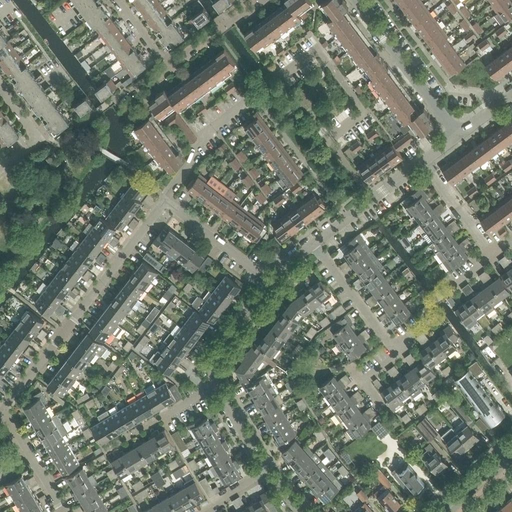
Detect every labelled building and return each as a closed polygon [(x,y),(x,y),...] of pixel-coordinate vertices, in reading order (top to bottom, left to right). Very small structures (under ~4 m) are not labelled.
[(94,0),(80,0),(76,3),(81,10),(94,0)] [(93,27),(109,15),(105,10),(107,9),(100,0),(94,0),(81,10),(76,14),(80,18),(85,15),(93,27)] [(136,8),(147,0),(133,0),(136,4),(131,8),(133,11),(136,8)] [(144,15),(160,4),(156,0),(147,0),(136,8),(138,11),(140,10),(144,15)] [(219,10),(232,0),(214,0),(213,2),(219,10)] [(287,0),(290,3),(300,16),(314,5),(310,0),(287,0)] [(341,10),(342,11),(348,7),(342,0),(325,0),(318,5),(329,20),(341,10)] [(408,15),(423,4),(419,0),(411,0),(402,7),(408,15)] [(511,2),(510,0),(496,0),(492,3),(490,5),(497,13),(511,2)] [(497,13),(494,15),(500,24),(503,22),(511,14),(511,2),(497,13)] [(290,3),(275,14),(288,31),(303,20),(300,16),(290,3)] [(148,25),(166,12),(160,4),(144,15),(148,20),(146,22),(148,25)] [(414,24),(429,12),(423,4),(408,15),(414,24)] [(210,17),(203,9),(188,20),(192,26),(188,30),(190,32),(210,17)] [(353,25),(342,11),(341,10),(329,20),(325,23),(336,38),(353,25)] [(157,31),(172,20),(166,12),(148,25),(150,27),(153,26),(157,31)] [(420,31),(435,20),(429,12),(414,24),(420,31)] [(275,14),(261,25),(274,42),(288,31),(275,14)] [(100,35),(117,22),(115,19),(113,21),(109,15),(93,27),(100,35)] [(117,26),(120,25),(123,22),(121,19),(117,22),(100,35),(106,43),(121,32),(117,26)] [(172,20),(157,31),(161,37),(158,38),(167,50),(171,48),(170,47),(184,36),(172,20)] [(426,40),(441,29),(435,20),(420,31),(426,40)] [(252,28),(244,34),(257,51),(264,45),(266,48),(274,42),(261,25),(254,30),(252,28)] [(347,52),(363,40),(353,25),(336,38),(347,52)] [(499,29),(504,35),(508,32),(503,26),(499,29)] [(433,49),(446,39),(448,37),(441,29),(426,40),(432,48),(433,49)] [(500,38),(504,35),(499,29),(495,32),(500,38)] [(131,33),(128,36),(126,37),(121,32),(106,43),(112,51),(133,36),(131,33)] [(130,43),(132,41),(135,39),(133,36),(112,51),(119,60),(134,49),(130,43)] [(436,57),(451,46),(446,39),(433,49),(432,48),(430,49),(436,57)] [(482,42),(486,48),(490,44),(486,39),(482,42)] [(375,54),(374,54),(363,40),(347,52),(358,67),(360,65),(375,54)] [(0,59),(14,49),(8,41),(0,46),(0,59)] [(443,66),(458,55),(451,46),(436,57),(443,66)] [(511,64),(511,46),(503,52),(511,64)] [(3,70),(20,57),(14,49),(0,59),(0,62),(3,66),(0,67),(3,70)] [(125,68),(142,55),(140,52),(138,54),(134,49),(119,60),(125,68)] [(211,62),(224,79),(231,74),(230,71),(237,66),(224,49),(216,55),(218,57),(211,62)] [(385,68),(386,69),(388,68),(376,52),(374,54),(375,54),(360,65),(371,79),(385,68)] [(505,73),(511,68),(511,64),(503,52),(494,59),(505,73)] [(138,76),(135,73),(146,65),(142,59),(144,58),(142,55),(125,68),(131,76),(127,79),(130,82),(138,76)] [(458,55),(443,66),(449,75),(455,70),(456,72),(466,65),(458,55)] [(11,77),(26,65),(20,57),(3,70),(5,73),(7,71),(11,77)] [(496,80),(505,73),(494,59),(485,66),(496,80)] [(224,79),(211,62),(197,73),(209,90),(212,94),(215,92),(212,88),(224,79)] [(15,87),(32,74),(26,65),(11,77),(15,82),(13,84),(15,87)] [(396,83),(386,69),(385,68),(371,79),(368,81),(379,96),(396,83)] [(197,73),(182,84),(195,101),(209,90),(197,73)] [(32,74),(15,87),(22,96),(25,94),(25,93),(39,82),(43,78),(40,74),(35,78),(32,74)] [(102,98),(122,83),(120,81),(115,84),(110,78),(95,90),(102,98)] [(39,82),(25,93),(25,94),(29,99),(30,100),(44,89),(39,82)] [(390,110),(407,98),(396,83),(379,96),(390,110)] [(182,84),(168,95),(178,107),(177,108),(180,112),(195,101),(182,84)] [(228,94),(232,90),(228,85),(224,88),(228,94)] [(42,118),(57,106),(48,94),(52,90),(49,86),(44,89),(30,100),(29,99),(26,102),(35,114),(38,112),(42,118)] [(157,97),(150,102),(162,119),(177,108),(178,107),(168,95),(164,89),(156,95),(157,97)] [(92,105),(86,97),(71,108),(75,114),(70,118),(72,120),(92,105)] [(418,112),(407,98),(390,110),(401,125),(406,122),(418,112)] [(44,125),(53,137),(56,134),(55,133),(69,123),(57,106),(42,118),(46,123),(44,125)] [(200,115),(204,112),(200,107),(196,110),(200,115)] [(406,122),(411,128),(417,136),(433,124),(428,117),(430,115),(424,107),(418,112),(406,122)] [(175,122),(191,143),(197,139),(176,112),(164,121),(169,127),(175,122)] [(251,136),(266,125),(256,112),(251,116),(254,120),(244,127),(251,136)] [(0,135),(11,127),(7,121),(9,120),(7,117),(0,122),(0,135)] [(143,145),(160,132),(149,117),(132,130),(143,145)] [(511,136),(511,118),(503,125),(511,136)] [(257,144),(272,133),(266,125),(251,136),(257,144)] [(505,146),(511,140),(511,136),(503,125),(495,131),(505,146)] [(11,127),(0,135),(0,143),(3,147),(20,134),(17,130),(15,132),(11,127)] [(370,132),(374,138),(378,135),(374,129),(370,132)] [(510,152),(505,146),(495,131),(486,138),(497,152),(501,158),(510,152)] [(154,159),(171,147),(160,132),(143,145),(154,159)] [(263,152),(278,141),(272,133),(257,144),(263,152)] [(393,145),(397,151),(413,139),(409,134),(393,145)] [(488,159),(497,152),(486,138),(478,144),(488,159)] [(269,160),(284,149),(278,141),(263,152),(269,160)] [(397,151),(393,145),(391,142),(382,149),(394,164),(402,157),(397,151)] [(354,153),(358,150),(354,144),(350,147),(354,153)] [(479,166),(488,159),(478,144),(469,151),(478,163),(478,164),(479,166)] [(171,147),(154,159),(160,167),(162,165),(168,172),(184,160),(178,151),(176,153),(171,147)] [(275,169),(290,157),(284,149),(269,160),(275,169)] [(386,170),(394,164),(382,149),(374,155),(386,170)] [(469,151),(468,149),(459,156),(469,170),(478,164),(478,163),(469,151)] [(59,164),(52,155),(47,159),(53,168),(59,164)] [(378,176),(386,170),(374,155),(366,161),(378,176)] [(461,176),(469,170),(459,156),(450,162),(461,176)] [(282,177),(297,165),(290,157),(275,169),(281,177),(282,177)] [(369,182),(378,176),(366,161),(358,167),(369,182)] [(233,171),(235,170),(240,166),(238,162),(232,166),(231,168),(233,171)] [(452,183),(461,176),(450,162),(441,169),(452,183)] [(283,189),(288,185),(303,174),(297,165),(282,177),(281,177),(277,180),(283,189)] [(487,176),(491,182),(496,179),(492,173),(487,176)] [(196,196),(208,181),(199,174),(195,180),(193,178),(186,188),(196,196)] [(204,202),(220,182),(212,175),(208,181),(196,196),(204,202)] [(120,200),(135,211),(142,203),(140,201),(147,192),(134,182),(120,200)] [(212,208),(228,188),(220,182),(204,202),(212,208)] [(263,191),(266,195),(272,190),(269,186),(263,191)] [(470,189),(475,195),(479,191),(475,186),(470,189)] [(414,215),(429,204),(425,199),(427,197),(420,187),(408,196),(413,202),(404,209),(411,217),(414,215)] [(232,200),(236,194),(228,188),(212,208),(220,214),(232,200)] [(305,200),(316,215),(327,207),(319,198),(318,199),(313,193),(305,200)] [(278,206),(282,203),(277,197),(274,200),(278,206)] [(507,220),(511,216),(511,208),(505,199),(496,205),(507,220)] [(129,220),(135,211),(120,200),(114,208),(129,220)] [(228,221),(240,206),(232,200),(220,214),(228,221)] [(308,221),(316,215),(305,200),(297,206),(308,221)] [(421,224),(443,207),(441,203),(435,207),(435,208),(433,210),(429,204),(414,215),(421,223),(421,224)] [(498,226),(507,220),(496,205),(488,212),(498,226)] [(237,227),(248,212),(240,206),(228,221),(237,227)] [(300,227),(308,221),(297,206),(289,212),(300,227)] [(427,232),(442,221),(438,216),(440,214),(441,214),(446,210),(443,207),(421,224),(421,223),(416,227),(423,236),(427,232)] [(122,229),(129,220),(114,208),(107,217),(122,229)] [(245,233),(256,218),(248,212),(237,227),(245,233)] [(292,233),(300,227),(289,212),(281,218),(292,233)] [(490,233),(498,226),(488,212),(479,219),(490,233)] [(94,226),(109,238),(116,229),(101,217),(94,226)] [(256,218),(245,233),(256,242),(261,236),(258,234),(265,225),(256,218)] [(280,242),(292,233),(281,218),(272,225),(278,234),(275,236),(280,242)] [(434,241),(456,224),(454,220),(448,225),(446,227),(442,221),(427,232),(434,241)] [(435,253),(455,239),(451,233),(453,231),(453,232),(459,228),(456,224),(434,241),(429,245),(435,253)] [(109,238),(94,226),(87,235),(102,246),(106,241),(109,243),(111,240),(109,238)] [(167,252),(178,237),(169,230),(158,245),(167,252)] [(343,269),(370,248),(359,234),(345,244),(349,250),(344,254),(348,259),(346,262),(345,261),(340,265),(343,269)] [(96,255),(102,246),(87,235),(81,243),(96,255)] [(175,258),(187,243),(178,237),(167,252),(175,258)] [(442,262),(469,241),(467,238),(461,242),(459,244),(455,239),(435,253),(442,262)] [(469,241),(442,262),(449,271),(468,256),(464,251),(466,249),(467,249),(472,245),(469,241)] [(89,263),(96,255),(81,243),(74,252),(89,263)] [(184,265),(195,250),(187,243),(175,258),(184,265)] [(357,271),(377,257),(370,248),(343,269),(345,272),(351,268),(353,266),(357,271)] [(193,272),(204,257),(195,250),(184,265),(193,272)] [(83,272),(89,263),(74,252),(69,258),(66,256),(65,258),(68,260),(83,272)] [(155,267),(159,262),(147,253),(143,258),(155,267)] [(199,269),(204,273),(213,261),(208,257),(199,269)] [(378,269),(383,266),(377,257),(357,271),(361,277),(359,279),(358,279),(353,283),(356,286),(378,269)] [(76,280),(83,272),(68,260),(61,269),(76,280)] [(136,270),(151,282),(158,273),(143,261),(136,270)] [(511,290),(511,289),(511,271),(508,266),(505,268),(507,271),(501,275),(511,290)] [(69,289),(76,280),(61,269),(54,277),(69,289)] [(385,278),(378,269),(356,286),(358,290),(364,286),(363,285),(366,283),(370,288),(385,278)] [(144,290),(151,282),(136,270),(129,279),(144,290)] [(239,286),(233,281),(226,275),(219,284),(234,296),(241,287),(239,286)] [(63,297),(69,289),(54,277),(48,286),(63,297)] [(322,279),(320,280),(318,277),(315,280),(317,282),(311,287),(322,301),(331,294),(329,292),(331,291),(326,285),(325,286),(322,282),(323,281),(322,279)] [(488,281),(501,298),(509,292),(499,277),(493,281),(491,279),(488,281)] [(369,303),(391,286),(385,278),(370,288),(375,294),(372,296),(366,300),(369,303)] [(138,299),(144,290),(129,279),(123,287),(138,299)] [(492,304),(501,298),(488,281),(484,284),(487,286),(481,290),(492,305),(492,304)] [(63,297),(48,286),(43,282),(36,290),(41,294),(56,306),(59,308),(61,305),(59,303),(63,297)] [(170,297),(173,293),(177,288),(172,284),(165,293),(170,297)] [(227,304),(234,296),(219,284),(212,293),(227,304)] [(383,306),(398,295),(391,286),(369,303),(371,307),(377,303),(379,300),(383,306)] [(131,307),(138,299),(123,287),(116,296),(131,307)] [(314,308),(322,301),(311,287),(306,290),(304,288),(300,290),(314,308)] [(305,314),(314,308),(300,290),(297,293),(299,295),(293,301),(292,301),(305,314)] [(492,304),(492,305),(481,290),(476,294),(474,292),(470,294),(483,311),(484,311),(486,315),(495,308),(492,304)] [(165,304),(170,297),(165,293),(159,300),(165,304)] [(221,313),(227,304),(212,293),(206,301),(221,313)] [(59,308),(56,306),(41,294),(35,303),(50,314),(54,309),(56,311),(59,308)] [(475,318),(483,311),(470,294),(467,297),(469,299),(464,303),(475,318)] [(382,320),(404,304),(398,295),(383,306),(387,311),(385,313),(384,313),(379,317),(382,320)] [(125,316),(131,307),(116,296),(110,304),(125,316)] [(214,322),(221,313),(206,301),(199,310),(214,322)] [(305,314),(292,301),(287,308),(284,306),(281,309),(299,322),(305,314)] [(466,324),(475,318),(464,303),(459,308),(456,305),(453,307),(466,324)] [(118,324),(125,316),(110,304),(103,313),(118,324)] [(404,304),(382,320),(384,324),(390,320),(390,319),(392,317),(397,323),(404,318),(408,315),(411,313),(404,304)] [(331,313),(335,318),(346,310),(341,305),(331,313)] [(292,331),(299,322),(281,309),(279,313),(282,315),(278,320),(292,331)] [(29,310),(22,319),(37,331),(44,322),(29,310)] [(188,319),(203,331),(210,322),(195,311),(188,319)] [(111,333),(118,324),(103,313),(96,321),(111,333)] [(345,314),(328,327),(339,341),(353,331),(350,326),(352,324),(345,314)] [(22,319),(16,328),(22,332),(31,339),(35,334),(37,336),(40,333),(37,331),(22,319)] [(196,339),(203,331),(188,319),(181,328),(196,339)] [(285,340),(292,331),(278,320),(274,326),(271,323),(268,327),(285,340)] [(105,342),(111,333),(96,321),(90,330),(105,342)] [(436,339),(447,354),(449,356),(458,349),(452,342),(458,337),(449,326),(440,333),(442,335),(436,339)] [(495,334),(499,331),(495,326),(491,329),(495,334)] [(279,348),(285,340),(268,327),(266,330),(269,332),(265,337),(279,348)] [(12,332),(9,336),(24,348),(31,339),(22,332),(16,328),(12,332)] [(190,348),(196,339),(181,328),(175,336),(190,348)] [(345,350),(368,333),(365,329),(360,333),(357,335),(353,331),(339,341),(335,344),(341,353),(345,349),(345,350)] [(311,338),(314,334),(309,330),(306,334),(311,338)] [(107,348),(103,344),(88,332),(81,341),(96,353),(97,352),(101,356),(107,348)] [(190,348),(175,336),(171,333),(164,342),(168,345),(183,357),(190,348)] [(368,333),(345,350),(352,358),(366,347),(362,342),(365,340),(370,336),(368,333)] [(493,341),(491,338),(487,335),(483,338),(488,345),(493,341)] [(9,336),(2,345),(17,356),(24,348),(9,336)] [(272,357),(279,348),(265,337),(260,343),(258,341),(251,349),(264,358),(266,355),(267,354),(272,357)] [(139,353),(147,342),(142,339),(134,349),(139,353)] [(439,360),(447,354),(436,339),(431,343),(429,340),(426,343),(439,360)] [(90,362),(96,353),(81,341),(74,350),(90,362)] [(430,366),(439,360),(426,343),(422,345),(424,348),(419,352),(424,360),(430,366)] [(2,345),(0,347),(0,356),(11,365),(17,356),(2,345)] [(177,365),(183,357),(168,345),(162,353),(162,354),(177,365)] [(298,355),(301,352),(296,347),(293,351),(298,355)] [(252,374),(263,360),(264,358),(251,349),(241,362),(243,363),(236,372),(242,382),(255,375),(254,375),(253,376),(252,374)] [(83,370),(90,362),(74,350),(68,358),(83,370)] [(162,354),(162,353),(157,350),(150,360),(154,364),(155,362),(170,374),(177,365),(162,354)] [(264,358),(263,360),(274,367),(277,363),(266,355),(264,358)] [(0,356),(0,370),(4,373),(8,368),(11,370),(13,368),(13,367),(11,365),(0,356)] [(77,379),(83,370),(68,358),(61,367),(77,379)] [(435,374),(430,366),(424,360),(419,363),(417,361),(414,363),(426,380),(435,374)] [(477,360),(454,377),(483,415),(482,416),(489,425),(504,414),(498,405),(497,406),(475,376),(484,370),(477,360)] [(418,387),(426,380),(414,363),(410,365),(412,368),(407,372),(418,387)] [(70,387),(77,379),(61,367),(55,376),(70,387)] [(253,396),(273,383),(267,372),(256,378),(255,375),(242,382),(241,383),(246,392),(249,390),(253,396)] [(400,373),(396,376),(409,393),(418,387),(407,372),(402,376),(400,373)] [(326,395),(348,378),(345,374),(340,379),(337,381),(333,376),(319,387),(326,395)] [(63,396),(70,387),(55,376),(48,384),(63,396)] [(390,385),(400,399),(401,399),(409,393),(396,376),(393,378),(395,381),(390,385)] [(451,376),(443,382),(447,388),(455,382),(451,376)] [(332,403),(346,392),(342,387),(345,385),(345,386),(351,382),(348,378),(326,395),(332,403)] [(156,388),(166,404),(175,399),(176,401),(182,398),(174,385),(169,388),(165,382),(156,388)] [(157,410),(166,404),(156,388),(153,383),(144,389),(147,393),(157,410)] [(279,393),(273,383),(253,396),(256,402),(253,404),(255,407),(279,393)] [(401,399),(400,399),(390,385),(384,389),(382,386),(379,389),(395,411),(404,404),(401,399)] [(46,408),(44,404),(48,402),(42,391),(30,398),(33,403),(24,408),(30,417),(46,408)] [(338,411),(360,394),(358,391),(352,395),(350,397),(346,392),(332,403),(338,411)] [(436,401),(440,397),(436,392),(432,395),(436,401)] [(147,416),(157,410),(147,393),(138,399),(147,416)] [(264,414),(279,405),(285,402),(279,393),(255,407),(257,411),(260,409),(264,414)] [(363,398),(360,394),(338,411),(335,414),(341,422),(344,419),(358,408),(355,404),(357,402),(358,402),(363,398)] [(457,433),(469,446),(479,437),(468,424),(472,420),(451,395),(446,399),(464,420),(453,429),(456,433),(457,433)] [(138,421),(147,416),(138,399),(128,404),(138,421)] [(129,427),(138,421),(128,404),(119,410),(129,427)] [(266,425),(284,415),(279,405),(264,414),(267,420),(264,422),(266,425)] [(107,411),(110,416),(120,432),(129,427),(119,410),(116,406),(107,411)] [(350,427),(373,410),(370,407),(365,411),(362,413),(358,408),(344,419),(350,427)] [(35,427),(52,417),(46,408),(30,417),(35,427)] [(120,432),(110,416),(107,411),(106,410),(97,416),(101,421),(110,438),(120,432)] [(353,439),(357,436),(371,425),(367,420),(370,418),(375,414),(373,410),(350,427),(346,430),(353,439)] [(85,422),(79,413),(74,416),(80,425),(83,423),(85,422)] [(41,436),(63,423),(57,414),(52,417),(35,427),(41,436)] [(411,419),(408,415),(407,414),(401,418),(405,423),(411,419)] [(275,433),(290,424),(284,415),(266,425),(268,429),(271,428),(275,433)] [(207,418),(203,421),(201,417),(188,425),(190,428),(192,428),(197,437),(215,426),(213,422),(210,424),(207,418)] [(420,422),(433,437),(438,432),(425,417),(420,422)] [(390,430),(381,420),(372,428),(381,438),(390,430)] [(101,443),(110,438),(101,421),(91,427),(101,443)] [(428,441),(433,437),(420,422),(415,426),(428,441)] [(63,423),(41,436),(46,445),(63,435),(68,432),(63,423)] [(282,452),(294,441),(291,437),(296,434),(290,424),(275,433),(278,439),(275,441),(281,451),(282,452)] [(203,446),(218,437),(215,431),(217,430),(215,426),(197,437),(203,446)] [(154,432),(165,451),(174,445),(165,430),(160,433),(158,430),(154,432)] [(179,448),(185,444),(178,431),(171,435),(179,448)] [(156,456),(165,451),(154,432),(151,434),(152,437),(147,440),(156,456)] [(458,455),(469,446),(457,433),(456,433),(446,442),(458,455)] [(52,454),(68,445),(63,435),(46,445),(52,454)] [(209,455),(227,445),(224,441),(221,443),(218,437),(203,446),(209,455)] [(156,456),(147,440),(142,443),(140,440),(136,443),(147,461),(156,456)] [(302,449),(302,448),(295,440),(294,441),(282,452),(287,457),(284,460),(286,463),(302,449)] [(139,466),(147,461),(136,443),(133,445),(135,448),(129,451),(139,466)] [(428,450),(422,455),(426,459),(437,473),(448,464),(446,461),(430,443),(425,447),(428,450)] [(57,464),(74,454),(68,445),(52,454),(57,464)] [(214,465),(229,456),(226,450),(229,448),(227,445),(209,455),(214,465)] [(296,468),(314,453),(306,445),(302,448),(302,449),(286,463),(289,466),(292,463),(296,468)] [(326,456),(332,452),(329,448),(323,453),(326,456)] [(130,471),(139,466),(129,451),(124,454),(123,451),(119,453),(130,471)] [(321,461),(321,460),(314,452),(314,453),(296,468),(301,473),(298,476),(301,479),(321,461)] [(325,464),(330,460),(335,455),(332,452),(326,456),(321,460),(321,461),(301,479),(304,482),(306,480),(311,485),(328,469),(325,464)] [(121,477),(130,471),(119,453),(115,455),(117,458),(112,462),(121,477)] [(74,454),(57,464),(63,473),(80,464),(74,454)] [(175,468),(179,465),(185,462),(181,456),(172,462),(175,468)] [(220,474),(238,463),(236,460),(233,461),(229,456),(214,465),(210,467),(216,476),(219,473),(220,474)] [(238,463),(220,474),(225,484),(240,475),(237,469),(240,467),(238,463)] [(405,463),(392,473),(409,493),(413,490),(414,492),(419,489),(420,490),(424,486),(423,485),(424,484),(409,465),(408,466),(405,463)] [(340,473),(346,468),(342,465),(337,469),(340,473)] [(73,486),(88,477),(83,468),(64,479),(67,483),(70,481),(73,486)] [(344,476),(349,472),(346,468),(340,473),(344,476)] [(315,495),(331,481),(336,477),(328,469),(311,485),(315,490),(313,492),(315,495)] [(388,488),(392,484),(379,469),(374,473),(384,484),(374,493),(390,511),(392,511),(394,511),(395,511),(399,508),(398,507),(402,503),(388,488)] [(93,486),(93,485),(98,482),(93,474),(88,477),(73,486),(76,491),(73,493),(75,497),(93,486)] [(28,485),(30,483),(28,480),(25,481),(22,475),(5,485),(11,495),(28,485)] [(205,496),(196,481),(194,477),(184,482),(187,486),(186,487),(197,505),(201,503),(199,500),(205,496)] [(216,494),(215,494),(208,481),(201,485),(209,498),(216,494)] [(338,489),(331,481),(315,495),(318,498),(321,496),(325,501),(338,489)] [(17,504),(33,494),(28,485),(11,495),(17,504)] [(83,504),(98,494),(93,486),(75,497),(77,500),(80,498),(83,504)] [(194,507),(197,505),(186,487),(178,492),(187,507),(192,504),(194,507)] [(357,493),(363,501),(368,497),(361,489),(357,493)] [(182,511),(182,510),(187,507),(178,492),(169,497),(177,511),(182,511)] [(252,505),(256,511),(274,511),(277,511),(266,492),(257,498),(259,501),(252,505)] [(21,511),(24,511),(39,504),(33,494),(17,504),(21,511)] [(84,511),(88,511),(104,503),(98,494),(83,504),(86,509),(83,510),(84,511)] [(177,511),(169,497),(160,502),(166,511),(177,511)] [(506,511),(511,511),(511,497),(507,502),(506,501),(501,505),(502,506),(506,511)] [(166,511),(160,502),(151,508),(154,511),(166,511)] [(108,511),(109,511),(104,503),(88,511),(108,511)] [(365,503),(354,511),(371,511),(372,511),(365,503)]
